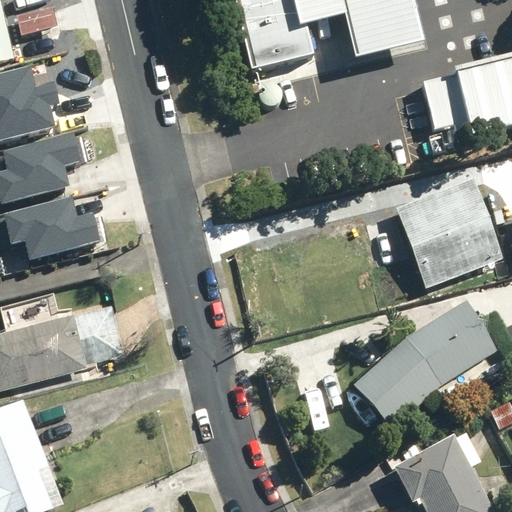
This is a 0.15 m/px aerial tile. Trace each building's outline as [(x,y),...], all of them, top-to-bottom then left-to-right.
[(305,33),(296,0),(228,0),(247,76),(311,60),(305,33)] [(416,51),(403,0),(296,0),(305,33),(338,25),(348,67),(416,51)] [(0,138),(65,121),(54,80),(43,38),(0,49),(0,138)] [(511,66),(480,75),(447,83),(464,152),(511,140),(511,66)] [(82,148),(61,153),(68,190),(89,186),(82,148)] [(0,169),(0,233),(45,221),(30,161),(0,169)] [(398,209),(429,287),(503,258),(472,180),(398,209)] [(70,225),(30,235),(35,257),(76,247),(70,225)] [(413,268),(378,277),(386,308),(422,298),(413,268)] [(0,340),(0,394),(123,359),(109,309),(0,340)] [(349,392),(388,433),(434,392),(488,361),(476,338),(481,334),(468,311),(399,348),(349,392)] [(511,328),(498,336),(511,361),(511,328)] [(488,415),(495,433),(511,425),(511,418),(507,407),(488,415)] [(0,511),(59,511),(65,510),(45,461),(26,408),(0,417),(0,511)] [(413,507),(415,511),(481,511),(463,478),(474,472),(457,439),(388,474),(406,510),(413,507)]
